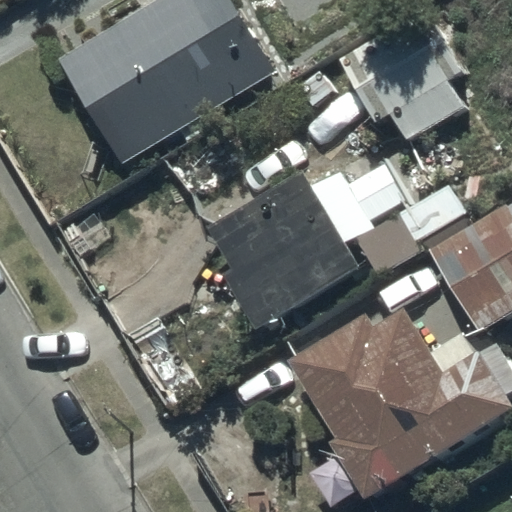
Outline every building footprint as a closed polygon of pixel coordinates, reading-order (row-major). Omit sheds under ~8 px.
[(170,0),(75,53),(81,64),(136,161),(290,75),(248,0),(170,0)] [(436,5),(347,56),(384,121),(400,112),(417,142),(472,110),(455,80),(472,70),(436,5)] [(435,248),(430,239),(479,211),(461,180),(412,209),(383,225),(351,169),(325,184),(318,171),(225,225),(248,264),(239,270),(273,329),(388,263),(393,272),(435,248)] [(511,203),(443,248),(494,330),(511,318),(511,203)] [(383,310),(307,355),(352,433),(321,451),(343,487),(380,494),(511,414),(511,370),(497,346),(491,350),(478,329),(446,348),(420,306),(391,323),(383,310)]
